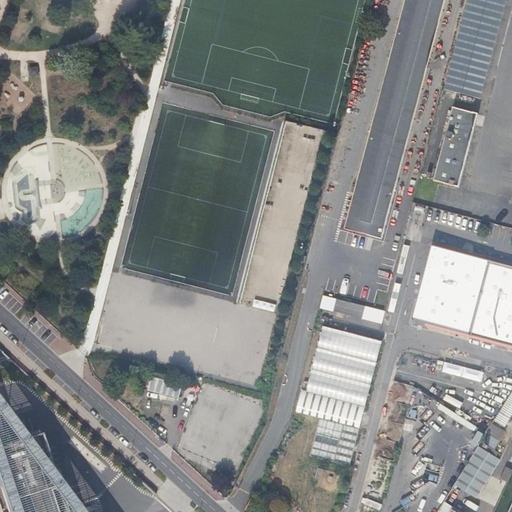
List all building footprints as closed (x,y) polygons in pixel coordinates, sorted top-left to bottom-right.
[(444,0),(406,0),(345,228),(382,238),(444,0)] [(467,0),(446,90),(483,100),(507,0),(467,0)] [(452,105),(448,120),(433,178),(459,184),(477,111),(452,105)] [(287,152),(286,162),(305,163),(305,156),(313,156),(313,139),(318,140),(319,127),(289,126),(289,138),(296,138),(296,152),(287,152)] [(18,185),(22,223),(28,222),(52,232),(54,232),(60,229),(58,215),(73,213),(72,207),(76,197),(75,192),(66,193),(62,185),(52,187),(49,192),(46,187),(42,188),(35,204),(32,179),(48,177),(51,171),(48,166),(54,163),(48,153),(47,145),(38,146),(16,159),(10,173),(18,185)] [(271,167),(249,284),(270,288),(273,273),(288,276),(308,174),(271,167)] [(511,266),(432,246),(412,319),(511,345),(511,266)] [(337,300),(334,312),(363,319),(366,307),(337,300)] [(303,391),(295,424),(358,439),(383,342),(325,327),(308,392),(303,391)] [(0,361),(10,358),(0,348),(0,361)] [(149,390),(179,398),(183,384),(153,375),(149,390)] [(196,402),(199,389),(188,386),(185,400),(196,402)] [(511,393),(501,410),(511,417),(511,414),(511,393)] [(438,398),(474,421),(476,417),(440,395),(438,398)] [(471,434),(475,437),(484,424),(479,421),(471,434)] [(318,431),(309,467),(349,477),(358,440),(318,431)] [(0,440),(0,484),(8,511),(77,511),(76,508),(63,511),(62,506),(57,508),(51,488),(57,486),(40,433),(2,446),(0,440)] [(479,442),(497,453),(501,446),(484,435),(479,442)] [(497,453),(479,442),(457,479),(479,493),(501,455),(497,453)] [(511,511),(511,469),(492,511),(511,511)] [(456,480),(451,488),(457,492),(462,483),(456,480)]
